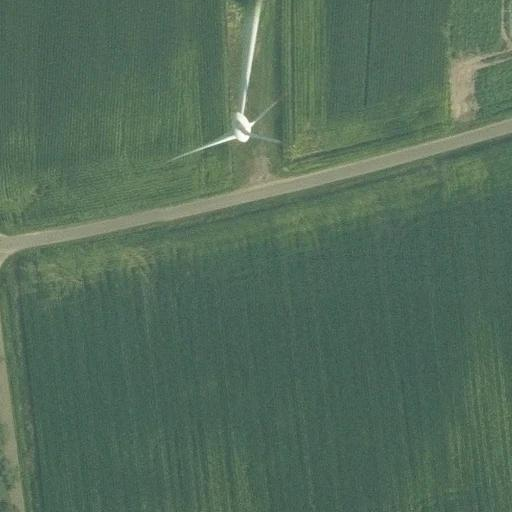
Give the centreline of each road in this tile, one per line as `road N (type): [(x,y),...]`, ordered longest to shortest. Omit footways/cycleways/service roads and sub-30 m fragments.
road 1 (unclassified): [(511,124),(206,204),(0,243)]
road 2 (unclassified): [(17,511),(0,371)]
